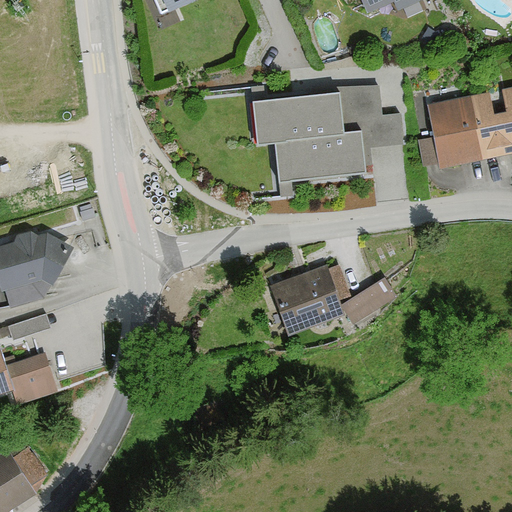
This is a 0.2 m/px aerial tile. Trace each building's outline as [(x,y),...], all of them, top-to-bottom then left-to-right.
[(156,0),(164,18),(198,3),(196,0),(156,0)] [(355,0),(364,18),(391,5),(400,13),(419,5),(416,0),(355,0)] [(511,89),(500,92),(504,112),(489,115),(486,95),(423,106),(429,139),(414,142),(419,168),(435,165),(436,170),(511,156),(511,89)] [(339,96),(253,105),(258,152),(278,150),(282,188),(366,178),(362,138),(344,140),(339,96)] [(13,236),(11,244),(0,246),(0,291),(4,307),(41,297),(46,285),(49,287),(67,247),(43,236),(31,236),(28,233),(13,236)] [(323,271),(321,266),(263,285),(280,335),(337,315),(334,306),(346,302),(335,267),(323,271)] [(348,303),(340,310),(350,322),(358,315),(348,303)] [(40,316),(5,329),(11,344),(45,331),(40,316)] [(3,367),(0,359),(0,396),(11,393),(15,404),(52,391),(40,354),(3,367)] [(7,461),(2,452),(0,453),(0,511),(6,511),(32,496),(28,490),(43,480),(24,450),(7,461)]
